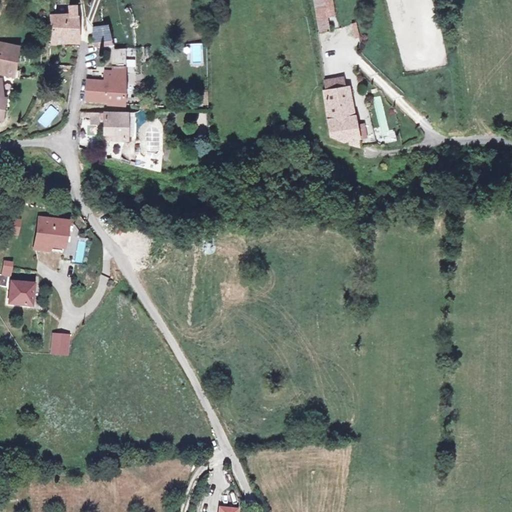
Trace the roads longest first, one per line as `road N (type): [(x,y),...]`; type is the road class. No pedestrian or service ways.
road 1 (unclassified): [(255,511),(185,365),(79,203),(67,146)]
road 2 (unclassified): [(511,140),(436,139),(365,152)]
